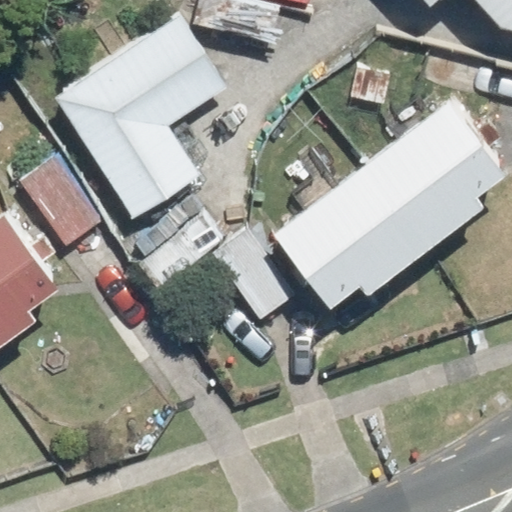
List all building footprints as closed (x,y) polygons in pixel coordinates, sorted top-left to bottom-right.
[(168,113),(234,71),(188,0),(182,0),(59,78),(138,201),(199,162),(168,113)] [(511,0),(473,0),(485,13),(511,17),(511,0)] [(276,208),(334,286),(369,260),(378,271),(491,187),(476,167),(509,143),(457,73),(276,208)] [(59,141),(20,172),(111,289),(151,258),(59,141)] [(0,327),(40,298),(34,290),(67,266),(10,190),(0,197),(0,327)] [(250,214),(212,240),(258,308),(296,283),(250,214)]
